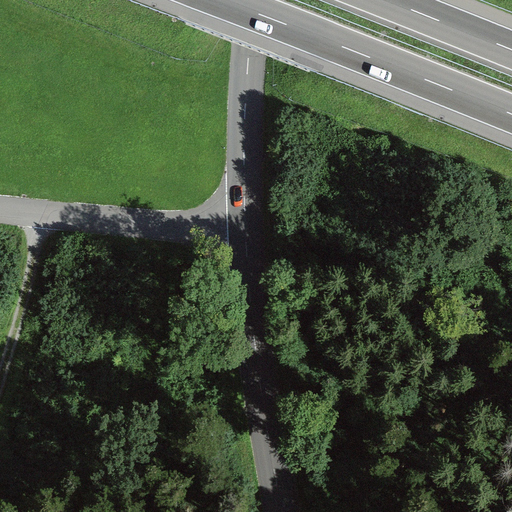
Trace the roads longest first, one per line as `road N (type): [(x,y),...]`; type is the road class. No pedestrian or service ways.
road 1 (tertiary): [(284,511),(256,339),(246,174),(250,48)]
road 2 (motorway): [(220,0),(511,114)]
road 3 (track): [(248,229),(0,209)]
road 4 (motorway): [(511,50),(385,0)]
road 5 (track): [(54,214),(0,333)]
